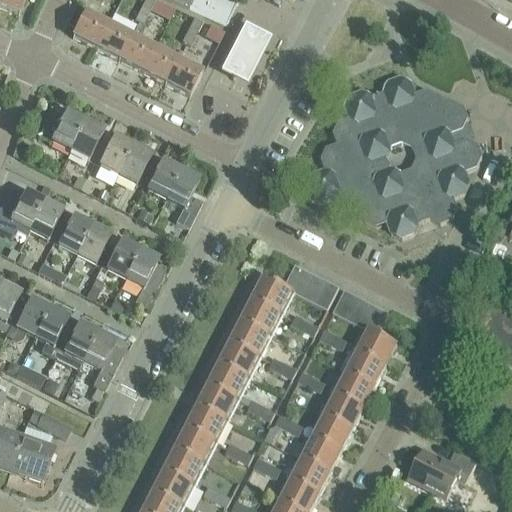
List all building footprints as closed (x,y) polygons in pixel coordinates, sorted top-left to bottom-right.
[(0,0),(0,10),(20,18),(26,0),(0,0)] [(164,0),(189,11),(226,29),(237,6),(224,0),(164,0)] [(149,17),(155,5),(146,1),(140,12),(149,17)] [(148,37),(160,42),(171,13),(159,8),(148,37)] [(143,29),(149,17),(140,12),(134,24),(139,27),(143,29)] [(108,28),(85,16),(73,40),(96,52),(108,28)] [(196,38),(202,27),(193,22),(187,34),(196,38)] [(132,40),(108,28),(96,52),(119,64),(132,40)] [(211,28),(207,40),(221,45),(225,34),(211,28)] [(273,46),(245,32),(220,82),(248,96),(273,46)] [(190,50),(196,38),(187,34),(181,45),(187,48),(190,50)] [(155,52),(132,40),(119,64),(143,76),(155,52)] [(166,88),(178,64),(155,52),(143,76),(166,88)] [(189,100),(202,76),(178,64),(166,88),(189,100)] [(457,214),(453,204),(464,200),(469,188),(465,177),(476,174),(481,162),(480,159),(478,152),(468,146),(466,147),(462,135),(464,135),(468,124),(467,122),(470,120),(468,114),(465,115),(464,112),(427,95),(418,98),(417,100),(416,101),(412,89),(400,83),(388,88),(383,98),(372,102),(361,97),(350,101),(344,113),(349,123),(338,127),(332,138),(337,149),(325,154),(320,164),(324,176),(313,179),(308,190),(311,201),(322,206),(334,203),(338,214),(349,219),(360,215),(365,226),(376,232),(386,228),(390,239),(402,244),(414,240),(419,229),(430,225),(439,230),(451,226),(457,214)] [(69,157),(85,126),(66,117),(64,121),(52,114),(39,140),(51,147),(69,157)] [(103,150),(98,147),(103,136),(85,126),(69,157),(93,169),(103,150)] [(117,181),(132,151),(114,142),(109,153),(103,150),(93,169),(117,181)] [(20,163),(24,153),(16,149),(12,160),(20,163)] [(145,171),(151,160),(132,151),(117,181),(136,190),(137,188),(142,191),(150,174),(145,171)] [(165,206),(181,175),(162,166),(156,178),(150,174),(142,191),(148,194),(147,196),(165,206)] [(190,200),(199,184),(181,175),(165,206),(183,215),(190,200)] [(80,194),(86,185),(78,180),(73,190),(80,194)] [(88,198),(93,188),(86,185),(80,194),(88,198)] [(28,236),(44,207),(42,206),(25,197),(24,200),(22,199),(19,204),(17,208),(4,203),(0,211),(0,234),(13,241),(18,231),(27,236),(28,236)] [(183,215),(176,229),(188,235),(203,207),(190,200),(183,215)] [(62,230),(56,227),(62,216),(44,207),(28,236),(52,249),(62,230)] [(76,261),(91,233),(92,231),(73,221),(67,234),(62,230),(52,249),(76,261)] [(110,254),(104,251),(110,240),(92,231),(91,233),(76,261),(100,273),(110,254)] [(124,285),(139,256),(121,247),(116,257),(110,254),(100,273),(124,285)] [(11,252),(6,261),(13,264),(18,256),(11,252)] [(146,314),(166,275),(155,270),(158,265),(139,256),(124,285),(142,294),(134,308),(146,314)] [(293,297),(303,276),(294,271),(283,292),(293,297)] [(305,304),(316,282),(303,276),(293,297),(295,298),(305,304)] [(316,309),(327,288),(316,282),(305,304),(316,309)] [(293,297),(283,292),(264,283),(253,304),(284,320),(295,298),(293,297)] [(327,315),(338,294),(327,288),(316,309),(327,315)] [(4,328),(19,298),(1,289),(0,291),(0,334),(6,338),(10,331),(4,328)] [(344,324),(355,302),(344,297),(333,318),(344,324)] [(354,329),(366,308),(355,302),(344,324),(354,329)] [(34,343),(50,314),(30,304),(15,334),(10,331),(6,338),(6,339),(17,344),(22,343),(25,338),(34,343)] [(273,341),(283,321),(284,320),(253,304),(242,326),(273,341)] [(366,335),(376,314),(366,308),(354,329),(365,335),(366,335)] [(511,323),(488,313),(469,359),(511,377),(511,323)] [(55,363),(68,337),(67,336),(61,333),(67,322),(50,314),(34,343),(45,348),(43,352),(41,356),(55,363)] [(376,341),(387,319),(376,314),(366,335),(376,341)] [(303,337),(308,327),(296,321),(293,327),(291,331),(303,337)] [(262,363),(272,342),(273,341),(242,326),(231,347),(262,363)] [(319,332),(308,327),(303,337),(314,342),(319,332)] [(82,368),(97,338),(79,328),(73,339),(68,337),(55,363),(68,370),(72,363),(82,368)] [(330,351),(336,341),(324,335),(319,345),(330,351)] [(376,341),(366,335),(365,335),(354,356),(385,372),(396,351),(376,341)] [(103,396),(123,357),(113,351),(116,347),(97,338),(82,368),(100,377),(92,391),(103,396)] [(347,347),(336,341),(330,351),(342,357),(347,347)] [(251,385),(262,363),(231,347),(220,369),(251,385)] [(374,394),(385,372),(354,356),(343,378),(374,394)] [(281,379),(286,369),(274,364),(272,368),(269,374),(281,379)] [(7,374),(7,375),(15,379),(20,369),(15,367),(10,368),(7,374)] [(45,380),(22,368),(16,379),(39,391),(45,380)] [(240,406),(250,385),(251,385),(220,369),(209,390),(240,406)] [(297,375),(286,369),(281,379),(292,385),(297,375)] [(308,393),(314,383),(302,378),(297,387),(308,393)] [(363,415),(374,394),(343,378),(332,399),(363,415)] [(42,393),(53,398),(56,392),(54,386),(48,383),(42,393)] [(325,389),(314,383),(308,393),(320,399),(325,389)] [(229,428),(240,406),(209,390),(198,412),(229,428)] [(98,407),(103,397),(95,393),(90,403),(98,407)] [(352,437),(363,415),(332,399),(321,421),(352,437)] [(259,422),(264,412),(253,406),(251,410),(247,416),(259,422)] [(218,449),(229,428),(198,412),(187,433),(218,449)] [(275,418),(264,412),(259,422),(270,428),(275,418)] [(65,445),(72,432),(35,413),(28,426),(65,445)] [(286,436),(292,427),(280,421),(275,430),(286,436)] [(341,458),(352,437),(321,421),(310,443),(341,458)] [(303,432),(292,427),(286,436),(298,442),(303,432)] [(207,471),(218,449),(187,433),(176,455),(207,471)] [(0,473),(9,477),(20,444),(0,436),(0,473)] [(330,480),(341,458),(310,443),(299,464),(330,480)] [(41,488),(52,455),(20,444),(9,477),(41,488)] [(237,465),(242,455),(230,449),(228,453),(225,459),(237,465)] [(196,492),(207,471),(176,455),(165,477),(196,492)] [(253,461),(242,455),(237,465),(248,470),(253,461)] [(463,491),(475,468),(454,457),(447,469),(422,456),(407,484),(445,504),(454,487),(463,491)] [(265,479),(270,469),(258,463),(253,473),(265,479)] [(319,502),(330,480),(299,464),(288,486),(319,502)] [(281,475),(270,469),(265,479),(276,485),(281,475)] [(180,511),(185,511),(196,492),(165,477),(154,498),(180,511)] [(286,511),(313,511),(319,502),(288,486),(277,507),(286,511)] [(215,507),(220,498),(208,492),(206,497),(204,502),(215,507)] [(180,511),(154,498),(146,511),(180,511)] [(227,511),(231,503),(220,498),(215,507),(224,511),(227,511)]
